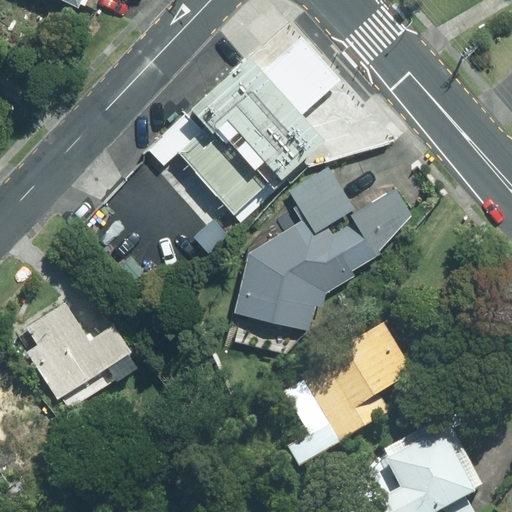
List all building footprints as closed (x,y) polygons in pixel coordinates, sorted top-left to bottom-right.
[(256,74),(244,60),(184,113),(200,131),(175,153),(232,218),(317,143),(294,118),(337,80),(299,36),(256,74)] [(377,257),(375,254),(409,216),(393,189),(348,217),(358,233),(333,248),(321,229),(350,211),(323,168),(286,190),(304,219),(242,257),(252,273),(243,279),(274,331),(294,319),(300,327),(316,317),(311,309),(323,301),(317,291),(347,273),(348,275),(377,257)] [(14,337),(54,399),(124,354),(108,329),(88,341),(64,305),(14,337)] [(408,383),(378,333),(299,380),(302,385),(280,398),(307,442),(285,455),(296,474),(387,419),(377,402),(408,383)] [(62,455),(19,388),(0,400),(0,471),(11,464),(22,481),(62,455)] [(470,511),(467,505),(471,503),(439,437),(384,463),(399,495),(362,511),(470,511)]
